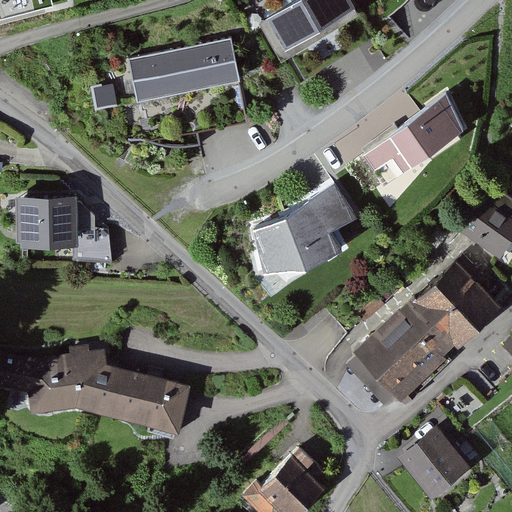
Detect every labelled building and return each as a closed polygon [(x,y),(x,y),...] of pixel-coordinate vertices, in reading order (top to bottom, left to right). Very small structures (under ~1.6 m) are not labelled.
[(0,0),(0,19),(37,9),(34,0),(0,0)] [(349,0),(298,0),(264,20),(284,55),(357,13),(349,0)] [(230,41),(128,59),(136,102),(238,84),(230,41)] [(447,93),(362,154),(385,187),(464,131),(447,93)] [(511,194),(494,181),(457,230),(496,258),(511,236),(511,194)] [(284,219),(253,228),(263,274),(303,268),(339,248),(330,233),(355,221),(334,187),(284,219)] [(77,196),(13,198),(14,247),(67,246),(67,258),(112,257),(112,238),(77,238),(77,196)] [(453,258),(354,350),(401,400),(499,308),(453,258)] [(33,361),(9,355),(0,379),(0,386),(23,392),(30,408),(38,415),(55,412),(76,408),(87,410),(177,433),(189,387),(106,368),(103,351),(88,353),(87,347),(68,350),(68,355),(33,361)] [(436,426),(396,459),(431,502),(471,469),(436,426)] [(254,482),(240,497),(254,511),(277,511),(278,511),(277,511),(300,511),(323,489),(305,471),(315,462),(300,447),(259,487),(254,482)]
